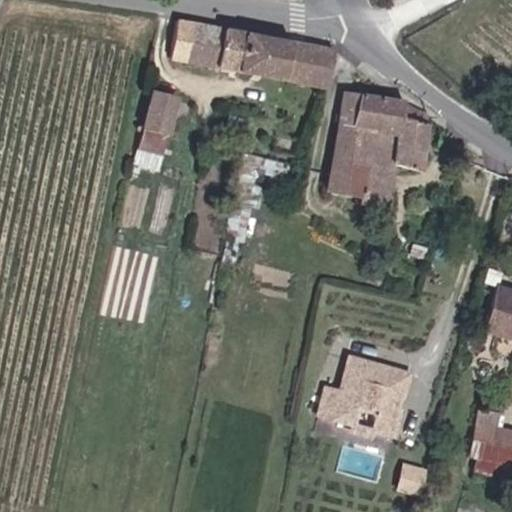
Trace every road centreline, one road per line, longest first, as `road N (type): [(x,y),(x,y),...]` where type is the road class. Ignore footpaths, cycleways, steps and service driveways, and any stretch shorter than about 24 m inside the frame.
road 1 (tertiary): [(353,3),(385,61),(511,151)]
road 2 (tertiary): [(191,0),(295,16),(353,3)]
